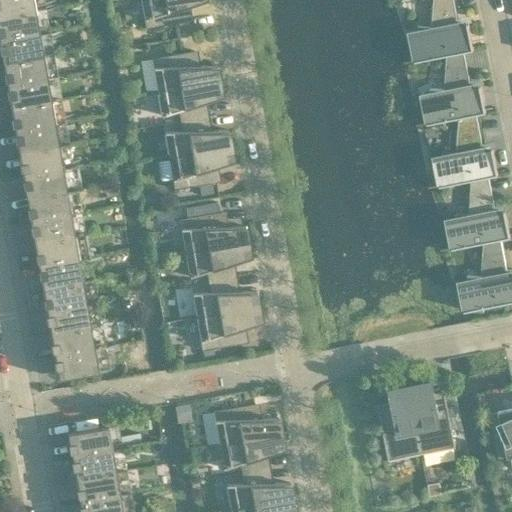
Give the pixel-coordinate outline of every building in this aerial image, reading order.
[(34,10),(32,0),(0,0),(0,16),(15,14),(34,10)] [(140,0),(146,29),(188,21),(185,6),(203,0),(140,0)] [(453,0),(433,0),(431,27),(418,26),(418,27),(419,27),(416,61),(446,55),(464,52),(474,50),(468,23),(459,25),(453,0)] [(0,39),(38,33),(34,10),(15,14),(0,16),(0,39)] [(42,56),(38,33),(0,39),(0,50),(2,63),(42,56)] [(193,51),(151,58),(157,91),(219,81),(217,65),(196,66),(193,51)] [(464,52),(446,55),(444,89),(430,88),(430,89),(431,90),(429,124),(458,118),(477,114),(486,112),(481,86),(471,88),(464,52)] [(46,78),(42,56),(2,63),(6,85),(46,78)] [(50,101),(46,78),(6,85),(10,108),(18,106),(45,102),(50,101)] [(219,81),(157,91),(161,116),(178,110),(179,121),(204,116),(202,102),(222,96),(219,81)] [(54,123),(50,101),(45,102),(18,106),(10,108),(14,130),(54,123)] [(441,186),(471,180),(489,176),(498,175),(493,148),(484,150),(477,114),(458,118),(456,151),(443,151),(443,152),(441,186)] [(204,116),(179,121),(181,131),(164,132),(168,156),(231,146),(228,130),(207,131),(204,116)] [(58,145),(54,123),(14,130),(18,152),(38,149),(56,146),(56,145),(58,145)] [(62,168),(58,145),(56,145),(56,146),(38,149),(18,152),(22,175),(62,168)] [(231,146),(168,156),(174,189),(216,182),(213,167),(233,160),(231,146)] [(66,190),(62,168),(22,175),(26,197),(66,190)] [(489,176),(471,180),(468,214),(455,213),(455,214),(456,214),(453,248),(483,242),(501,239),(511,237),(505,211),(496,212),(489,176)] [(70,213),(66,190),(26,197),(30,221),(70,213)] [(247,241),(245,226),(223,227),(219,203),(205,205),(207,214),(179,219),(185,252),(247,241)] [(74,235),(70,213),(30,221),(33,243),(74,235)] [(78,258),(74,235),(33,243),(37,266),(78,258)] [(501,239),(483,242),(481,276),(467,275),(467,277),(468,277),(465,309),(465,310),(465,311),(484,312),(484,307),(511,301),(511,274),(508,275),(501,239)] [(247,241),(185,252),(189,277),(206,271),(207,282),(232,277),(230,263),(250,256),(247,241)] [(82,281),(78,258),(37,266),(41,288),(50,287),(82,281)] [(232,277),(207,282),(209,292),(192,293),(196,317),(259,306),(256,291),(235,291),(232,277)] [(97,301),(93,279),(82,281),(50,287),(41,288),(45,310),(97,301)] [(101,323),(97,301),(45,310),(49,332),(101,323)] [(259,306),(196,317),(202,350),(244,343),(241,328),(261,321),(259,306)] [(105,346),(101,323),(49,332),(53,355),(105,346)] [(109,369),(105,346),(53,355),(57,378),(109,369)] [(442,391),(429,393),(427,383),(406,387),(420,454),(453,447),(442,391)] [(406,387),(392,390),(386,391),(388,402),(375,404),(386,460),(420,454),(406,387)] [(254,403),(213,411),(218,444),(281,433),(278,418),(257,418),(254,403)] [(511,408),(510,409),(511,411),(491,413),(500,459),(510,457),(511,466),(511,408)] [(111,449),(107,427),(107,426),(67,433),(71,456),(111,449)] [(281,433),(218,444),(223,468),(239,463),(241,473),(266,469),(263,455),(283,448),(281,433)] [(115,471),(111,449),(71,456),(74,478),(115,471)] [(225,484),(230,509),(292,498),(289,483),(268,483),(266,469),(241,473),(243,484),(225,484)] [(119,494),(115,471),(74,478),(78,501),(119,494)] [(122,511),(119,494),(78,501),(80,511),(122,511)] [(294,511),(292,498),(230,509),(230,511),(294,511)]
